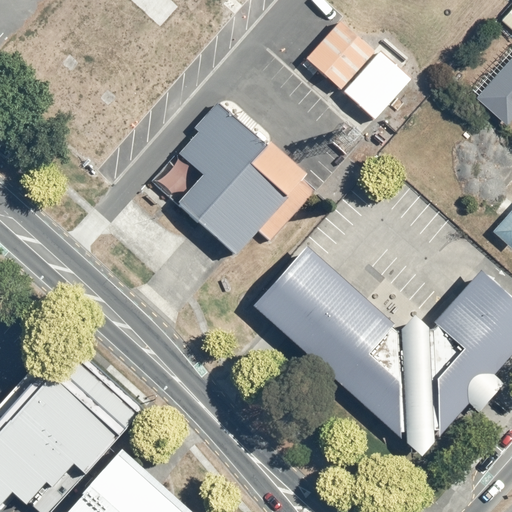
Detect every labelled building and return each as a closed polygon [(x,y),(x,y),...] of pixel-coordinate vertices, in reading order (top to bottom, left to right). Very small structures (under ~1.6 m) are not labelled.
[(511,4),(500,19),(511,28),(511,4)] [(373,54),(338,23),(304,62),(375,125),(400,96),(364,64),(373,54)] [(511,119),(511,57),(475,99),(506,127),(511,119)] [(264,149),(216,106),(194,130),(198,134),(178,156),(202,178),(176,207),(230,256),(232,258),(257,231),(269,242),(309,197),(315,191),(302,180),(305,177),(268,144),(264,149)] [(511,134),(508,132),(493,150),(511,164),(511,134)] [(511,210),(490,235),(508,252),(511,247),(511,210)] [(303,249),(249,309),(271,328),(290,345),(418,459),(466,405),(511,354),(511,304),(477,274),(424,331),(410,319),(397,332),(303,249)] [(0,401),(0,485),(12,495),(30,511),(39,511),(120,420),(43,353),(0,401)] [(194,511),(174,494),(124,449),(67,511),(194,511)]
